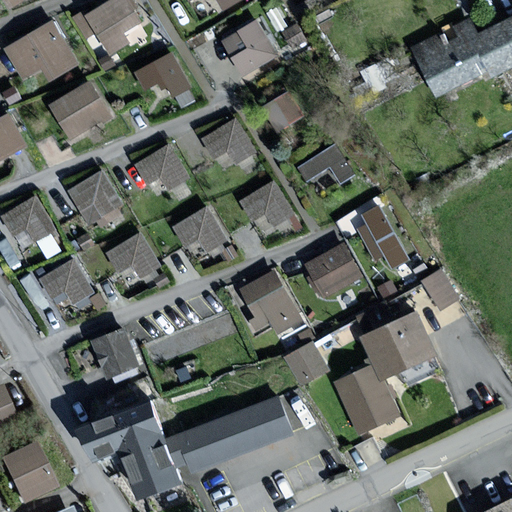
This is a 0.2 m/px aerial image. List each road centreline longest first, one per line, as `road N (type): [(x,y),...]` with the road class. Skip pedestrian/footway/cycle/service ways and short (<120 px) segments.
road 1 (residential): [(153,0),(214,100),(205,112),(0,196)]
road 2 (residential): [(511,417),(320,511)]
road 3 (residential): [(94,483),(23,363)]
